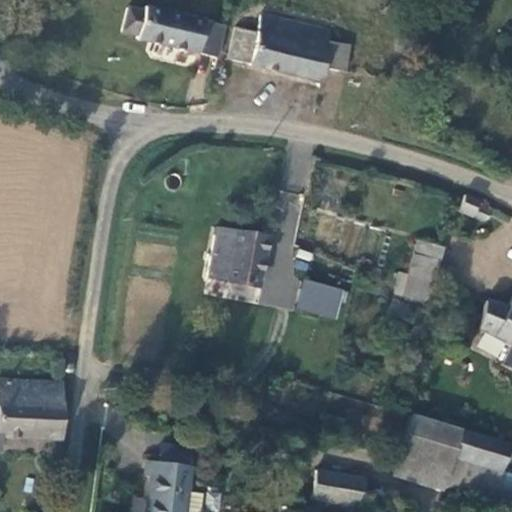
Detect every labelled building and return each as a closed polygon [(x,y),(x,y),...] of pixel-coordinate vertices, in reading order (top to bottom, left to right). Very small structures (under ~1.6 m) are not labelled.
[(142,40),(217,57),(224,25),(147,6),(145,14),(127,11),(123,31),(139,33),(138,39),(142,40)] [(326,39),(328,28),(292,19),(261,12),(257,31),(250,64),(318,78),(321,65),(326,39)] [(229,59),(250,64),(257,31),(236,27),(229,59)] [(346,43),(326,39),(321,65),(341,69),(346,43)] [(483,220),(490,204),(462,193),(460,192),(453,208),(483,220)] [(216,224),(214,232),(235,236),(237,228),(216,224)] [(235,236),(214,232),(206,278),(259,287),(270,235),(237,228),(235,236)] [(400,238),(394,273),(431,278),(436,243),(400,238)] [(334,321),(342,291),(305,282),(297,311),(334,321)] [(500,361),(511,367),(511,287),(503,304),(483,299),(475,325),(509,343),(500,361)] [(395,295),(389,309),(414,321),(420,307),(395,295)] [(0,450),(4,451),(5,436),(59,441),(63,402),(60,402),(61,384),(1,379),(0,390),(0,450)] [(390,473),(393,474),(438,488),(440,483),(489,496),(499,469),(452,456),(460,432),(408,417),(390,473)] [(452,456),(499,469),(507,446),(460,432),(452,456)] [(160,451),(158,468),(191,472),(193,455),(160,451)] [(150,482),(146,511),(200,511),(202,502),(188,500),(191,472),(158,468),(145,467),(143,481),(150,482)] [(316,474),(312,501),(359,509),(364,482),(316,474)]
